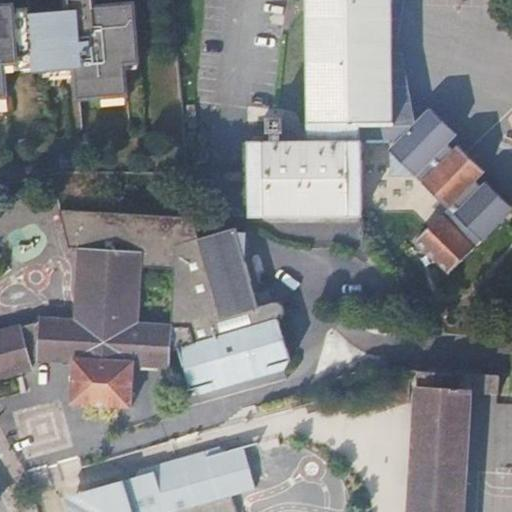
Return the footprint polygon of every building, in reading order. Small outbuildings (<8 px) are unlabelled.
[(0,98),(6,98),(5,71),(19,70),(18,58),(31,57),(33,69),(33,72),(43,71),(74,69),(75,76),(78,100),(126,96),(124,72),(124,64),(138,63),(134,5),(93,9),(92,0),(68,0),(70,10),(56,12),(29,14),(29,8),(14,10),(13,5),(0,6),(0,98)] [(57,0),(55,0),(56,12),(70,10),(68,0),(57,0)] [(306,0),(305,142),(282,144),(281,116),(263,115),(265,139),(245,141),(249,219),(405,212),(410,190),(432,199),(444,215),(412,243),(446,273),(511,216),(511,207),(499,195),(464,227),(449,210),(484,170),(471,158),(431,191),(423,184),(415,176),(458,129),(443,120),(399,163),(389,151),(384,141),(410,118),(400,50),(389,55),(389,0),(306,0)] [(18,58),(19,70),(33,69),(31,57),(18,58)] [(139,70),(138,63),(124,64),(124,72),(139,70)] [(74,69),(43,71),(43,79),(75,76),(74,69)] [(61,210),(70,248),(81,249),(76,319),(44,319),(0,330),(0,375),(31,367),(31,361),(39,358),(75,360),(73,403),(133,405),(136,363),(170,364),(171,350),(179,348),(193,390),(294,357),(276,298),(260,304),(236,227),(200,237),(194,216),(61,210)] [(410,511),(463,511),(470,392),(488,393),(489,375),(418,371),(410,511)] [(241,511),(234,491),(246,487),(256,484),(243,444),(227,448),(218,442),(140,466),(136,476),(95,488),(100,504),(95,511),(241,511)] [(95,511),(100,504),(95,488),(68,495),(73,511),(95,511)]
